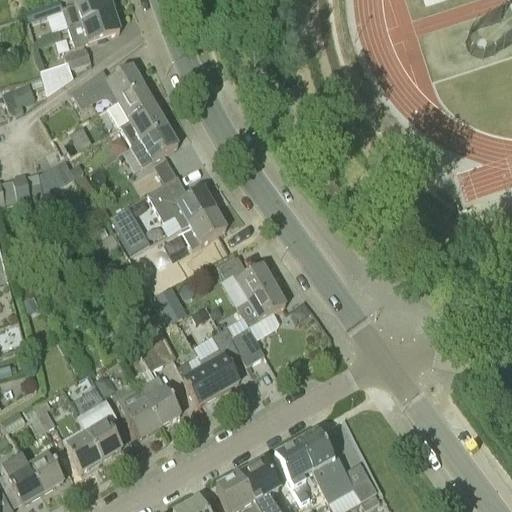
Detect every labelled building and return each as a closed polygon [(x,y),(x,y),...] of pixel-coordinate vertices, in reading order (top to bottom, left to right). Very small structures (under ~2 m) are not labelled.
[(67,34),(111,19),(105,0),(101,0),(61,14),(67,34)] [(36,25),(55,19),(52,8),(32,13),(36,25)] [(67,34),(74,54),(118,39),(111,19),(67,34)] [(47,101),(71,84),(68,74),(90,68),(85,54),(64,61),(66,69),(40,77),(47,101)] [(81,114),(107,101),(112,110),(116,108),(141,93),(130,73),(107,86),(101,76),(71,98),(81,114)] [(2,100),(9,116),(20,111),(34,105),(27,89),(2,100)] [(46,101),(44,93),(35,96),(37,103),(46,101)] [(118,133),(120,132),(128,128),(153,113),(141,93),(116,108),(112,110),(107,113),(118,133)] [(149,142),(165,133),(153,113),(128,128),(120,132),(132,152),(130,153),(130,154),(149,142)] [(130,154),(141,174),(176,153),(165,133),(149,142),(130,154)] [(157,170),(155,177),(162,190),(176,182),(166,165),(157,170)] [(54,172),(65,190),(74,186),(73,185),(69,176),(64,167),(54,172)] [(78,171),(69,176),(73,185),(83,180),(78,171)] [(43,202),(65,190),(54,172),(38,180),(37,180),(42,202),(43,202)] [(29,205),(42,202),(37,180),(24,183),(29,205)] [(180,235),(187,231),(213,216),(201,196),(188,203),(176,182),(162,190),(145,200),(162,229),(174,222),(180,235)] [(16,208),(29,205),(24,183),(11,186),(16,208)] [(0,197),(3,211),(16,208),(11,186),(0,188),(0,197)] [(67,204),(62,196),(58,199),(63,207),(67,204)] [(63,213),(78,240),(85,236),(71,209),(63,213)] [(126,212),(108,223),(130,260),(148,250),(126,212)] [(187,231),(199,251),(224,237),(213,216),(187,231)] [(107,240),(104,232),(94,237),(97,245),(107,240)] [(118,250),(111,239),(98,248),(105,259),(118,250)] [(235,313),(272,293),(260,272),(246,280),(236,262),(219,273),(225,284),(220,287),(235,313)] [(272,293),(235,313),(247,334),(284,313),(272,293)] [(37,314),(32,301),(20,305),(25,319),(37,314)] [(305,320),(300,311),(291,316),(295,322),(301,322),(305,320)] [(195,331),(208,324),(202,314),(190,321),(195,331)] [(247,334),(230,344),(228,345),(237,360),(245,372),(263,361),(247,334)] [(201,372),(217,400),(238,388),(230,374),(231,374),(229,370),(228,370),(225,366),(237,360),(228,345),(230,344),(225,335),(192,353),(203,372),(201,372)] [(147,344),(162,370),(175,363),(161,337),(147,344)] [(150,376),(162,370),(147,344),(136,350),(150,376)] [(0,372),(0,383),(11,381),(10,378),(9,372),(8,371),(0,372)] [(196,411),(217,400),(201,372),(181,384),(187,394),(185,395),(187,398),(189,398),(196,411)] [(114,396),(108,384),(101,382),(94,386),(103,402),(114,396)] [(136,394),(158,433),(179,421),(171,407),(172,407),(158,382),(136,394)] [(138,444),(158,433),(136,394),(116,405),(128,427),(127,428),(129,431),(130,430),(138,444)] [(31,412),(45,436),(55,431),(46,415),(50,412),(45,404),(32,411),(31,412)] [(85,438),(100,465),(120,454),(113,440),(114,440),(108,429),(116,424),(106,407),(77,423),(85,437),(85,438)] [(36,441),(45,436),(31,412),(32,411),(31,410),(22,415),(21,415),(27,425),(36,441)] [(79,477),(100,465),(85,438),(64,450),(69,460),(68,461),(70,464),(72,464),(79,477)] [(328,508),(334,504),(351,495),(342,477),(338,479),(315,439),(295,450),(312,480),(328,508)] [(303,485),(312,480),(295,450),(273,462),(299,509),(308,504),(304,496),(308,494),(303,485)] [(26,471),(42,498),(62,487),(54,474),(55,473),(53,469),(52,470),(46,460),(26,471)] [(0,472),(0,473),(4,480),(0,482),(0,495),(7,510),(17,504),(21,510),(42,498),(26,471),(21,461),(0,472)] [(273,511),(269,504),(277,499),(261,469),(236,483),(253,511),(273,511)] [(253,511),(236,483),(214,495),(223,511),(253,511)] [(0,511),(8,511),(7,510),(0,495),(0,511)] [(374,500),(359,508),(361,511),(371,511),(379,508),(375,502),(374,500)]
